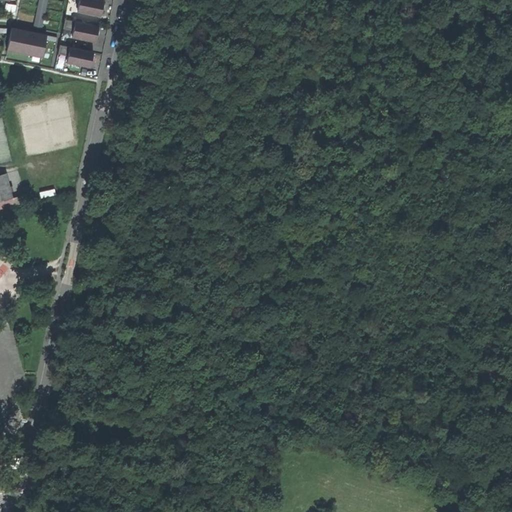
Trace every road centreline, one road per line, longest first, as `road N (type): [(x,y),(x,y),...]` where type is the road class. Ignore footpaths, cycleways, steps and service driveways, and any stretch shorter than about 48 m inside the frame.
road 1 (residential): [(129,0),(22,486),(0,502)]
road 2 (track): [(330,0),(312,165),(250,384)]
road 3 (track): [(511,470),(262,407),(250,384)]
